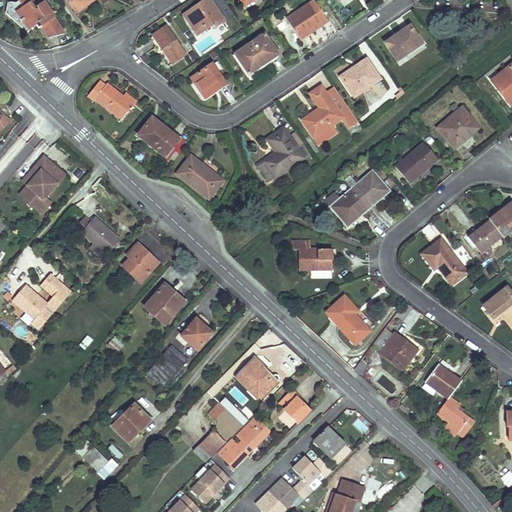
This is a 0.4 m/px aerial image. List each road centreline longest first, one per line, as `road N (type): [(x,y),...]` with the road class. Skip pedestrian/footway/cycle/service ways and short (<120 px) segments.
road 1 (tertiary): [(46,99),(482,511)]
road 2 (residential): [(401,0),(214,117),(181,106),(105,41)]
road 3 (residential): [(511,362),(392,274),(386,251),(474,166),(511,170)]
